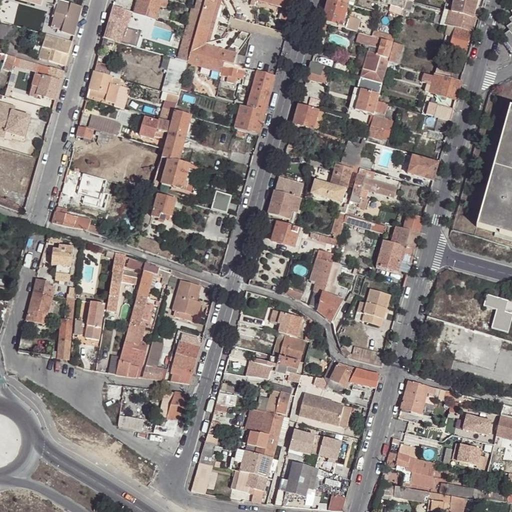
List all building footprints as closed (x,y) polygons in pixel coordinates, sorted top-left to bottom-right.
[(72,39),(81,7),(57,0),(56,3),(57,3),(56,9),(54,17),(51,27),(61,30),(60,35),(72,39)] [(137,0),(134,12),(156,19),(160,5),(165,6),(166,0),(137,0)] [(205,0),(202,11),(196,32),(195,38),(192,47),(191,53),(231,64),(234,65),(237,54),(205,45),(217,0),(205,0)] [(205,0),(198,0),(196,9),(202,11),(205,0)] [(259,0),(294,10),(296,0),(259,0)] [(352,0),(349,0),(347,7),(343,24),(346,25),(348,16),(352,0)] [(403,9),(405,0),(383,0),(384,3),(403,9)] [(454,0),(453,6),(445,4),(444,10),(474,19),(478,20),(479,17),(472,15),(476,0),(454,0)] [(347,7),(327,2),(321,22),(324,23),(331,25),(333,25),(341,28),(342,27),(343,24),(347,7)] [(46,15),(54,17),(56,9),(48,6),(46,15)] [(123,9),(113,6),(104,37),(110,39),(128,44),(129,39),(122,38),(126,25),(119,24),(123,9)] [(196,32),(202,11),(196,9),(193,8),(186,29),(196,32)] [(132,12),(123,9),(119,24),(126,25),(128,26),(132,12)] [(474,19),(444,10),(440,24),(448,27),(470,33),(474,19)] [(291,22),(293,14),(283,11),(281,19),(291,22)] [(360,19),(348,16),(346,25),(345,28),(345,29),(357,33),(360,19)] [(0,39),(4,41),(6,33),(13,34),(15,28),(0,24),(0,39)] [(373,37),(374,32),(375,31),(363,27),(362,34),(363,34),(366,35),(373,37)] [(464,55),(470,33),(448,27),(441,53),(458,58),(459,53),(464,55)] [(195,38),(196,32),(186,29),(184,35),(195,38)] [(359,33),(357,43),(370,47),(368,52),(367,52),(360,77),(361,77),(362,78),(366,79),(371,80),(382,83),(387,68),(388,62),(389,59),(388,59),(392,44),(380,41),(380,40),(373,37),(366,35),(363,34),(362,34),(359,33)] [(38,58),(65,66),(72,41),(45,34),(38,58)] [(393,44),(395,37),(383,34),(382,40),(393,44)] [(184,35),(183,43),(192,47),(195,38),(184,35)] [(104,37),(101,47),(107,49),(110,39),(104,37)] [(183,43),(179,58),(189,61),(191,53),(192,47),(183,43)] [(408,48),(393,44),(389,59),(388,62),(403,66),(408,48)] [(0,70),(11,73),(15,58),(0,53),(0,59),(3,61),(0,70)] [(191,53),(189,61),(191,62),(209,67),(222,71),(221,74),(228,76),(228,74),(243,77),(244,71),(237,69),(230,68),(231,64),(191,53)] [(169,69),(172,58),(165,56),(162,67),(165,68),(169,69)] [(187,69),(188,63),(172,58),(169,69),(168,72),(163,90),(164,90),(179,95),(187,69)] [(97,62),(95,71),(117,77),(119,70),(112,69),(113,66),(97,62)] [(401,72),(403,66),(388,62),(387,68),(401,72)] [(324,67),(310,63),(308,71),(314,72),(313,74),(321,76),(324,67)] [(435,75),(450,79),(452,70),(437,66),(435,75)] [(63,72),(48,67),(45,78),(61,82),(63,72)] [(222,71),(209,67),(206,74),(220,77),(221,74),(222,71)] [(117,77),(95,71),(88,94),(125,105),(132,81),(122,78),(120,78),(117,77)] [(248,103),(266,108),(275,77),(257,72),(256,75),(255,78),(254,83),(249,100),(246,100),(245,103),(248,103)] [(30,90),(34,91),(35,87),(38,88),(41,77),(34,75),(30,90)] [(461,82),(460,81),(450,79),(435,75),(430,93),(445,98),(456,101),(461,82)] [(36,95),(56,100),(61,82),(45,78),(41,77),(38,88),(35,87),(34,91),(30,90),(29,96),(35,98),(36,95)] [(356,88),(351,109),(371,114),(373,115),(374,111),(382,83),(371,80),(366,79),(362,78),(361,77),(358,88),(356,88)] [(175,111),(179,95),(164,90),(162,100),(166,101),(164,109),(162,109),(160,118),(172,122),(175,111)] [(442,107),(453,110),(456,101),(445,98),(442,107)] [(375,112),(374,111),(373,115),(370,125),(368,135),(381,139),(382,137),(387,139),(392,122),(383,119),(388,104),(378,101),(375,112)] [(9,105),(0,102),(0,131),(7,134),(7,133),(25,138),(31,117),(15,112),(12,111),(9,105)] [(248,103),(247,107),(265,112),(266,108),(248,103)] [(247,107),(237,104),(236,108),(239,109),(234,128),(237,129),(253,134),(259,135),(265,112),(247,107)] [(325,112),(298,105),(293,124),(319,131),(325,112)] [(450,122),(453,110),(442,107),(437,106),(437,107),(434,117),(443,120),(450,122)] [(511,109),(510,109),(477,228),(511,237),(511,109)] [(178,112),(175,111),(172,122),(169,133),(165,145),(164,149),(163,152),(162,157),(169,159),(178,161),(179,159),(174,157),(182,126),(188,128),(191,115),(178,112)] [(92,116),(89,127),(94,128),(101,130),(117,135),(120,124),(92,116)] [(169,133),(172,122),(160,118),(156,117),(156,120),(147,118),(142,135),(155,139),(156,135),(164,138),(166,132),(169,133)] [(447,133),(450,122),(443,120),(440,132),(443,132),(447,133)] [(174,157),(179,159),(188,128),(182,126),(174,157)] [(94,131),(79,127),(76,136),(88,139),(87,141),(90,142),(92,136),(94,131)] [(252,138),(253,134),(237,129),(235,135),(241,137),(242,135),(252,138)] [(118,139),(118,136),(117,135),(101,130),(100,133),(98,138),(97,141),(103,143),(104,141),(107,142),(109,137),(118,139)] [(362,155),(366,140),(362,139),(361,144),(349,141),(342,163),(349,165),(349,167),(352,168),(350,174),(356,175),(359,168),(359,166),(362,155)] [(156,179),(161,161),(140,155),(138,162),(134,173),(137,174),(149,177),(156,179)] [(375,158),(362,155),(359,166),(371,170),(375,158)] [(433,182),(438,164),(412,156),(407,174),(433,182)] [(178,161),(169,159),(168,164),(162,182),(160,181),(158,184),(161,184),(161,187),(165,189),(166,186),(182,190),(188,168),(197,170),(197,167),(178,161)] [(349,165),(342,163),(330,160),(329,164),(334,165),(329,186),(314,182),(310,194),(339,202),(343,190),(346,190),(350,174),(352,168),(349,167),(349,165)] [(188,168),(182,190),(191,193),(197,170),(188,168)] [(376,172),(359,168),(349,200),(354,202),(359,203),(358,206),(365,208),(367,199),(366,198),(368,190),(394,198),(398,187),(374,180),(376,172)] [(278,179),(274,191),(294,197),(299,198),(303,185),(278,179)] [(157,185),(154,184),(152,192),(157,193),(176,199),(179,200),(180,196),(158,190),(157,185)] [(216,191),(210,209),(227,213),(232,196),(216,191)] [(294,197),(274,191),(268,215),(287,221),(290,210),(294,197)] [(176,199),(157,193),(151,216),(158,218),(158,221),(163,222),(165,215),(171,216),(176,199)] [(295,212),(299,198),(294,197),(290,210),(295,212)] [(8,209),(11,203),(3,200),(1,206),(8,209)] [(354,202),(349,200),(347,207),(345,214),(350,216),(351,216),(354,202)] [(8,209),(19,212),(21,206),(11,203),(8,209)] [(345,214),(347,207),(340,205),(338,212),(345,214)] [(101,236),(103,229),(88,225),(89,221),(66,214),(56,211),(52,223),(65,226),(72,227),(80,229),(87,231),(101,236)] [(384,235),(386,226),(351,216),(350,216),(345,214),(344,219),(343,223),(384,235)] [(407,216),(403,231),(418,235),(422,220),(407,216)] [(339,237),(343,223),(344,219),(337,217),(332,233),(334,236),(339,237)] [(292,250),(298,230),(276,223),(271,243),(292,250)] [(414,251),(418,235),(403,231),(400,230),(396,244),(383,240),(376,266),(398,272),(404,253),(405,248),(414,251)] [(336,247),(337,241),(333,240),(319,235),(318,240),(328,244),(336,247)] [(126,244),(135,247),(137,241),(128,238),(126,244)] [(174,250),(139,238),(136,248),(171,260),(174,250)] [(334,255),(336,247),(328,244),(326,253),(334,255)] [(57,266),(56,273),(70,274),(73,246),(59,245),(58,249),(54,248),(52,265),(57,266)] [(114,259),(116,253),(107,250),(106,256),(114,259)] [(332,261),(334,255),(326,253),(322,252),(320,262),(315,260),(309,281),(315,282),(310,307),(318,312),(327,278),(332,261)] [(124,255),(116,253),(114,259),(113,264),(106,303),(105,311),(115,312),(120,283),(133,286),(135,277),(121,274),(123,266),(122,265),(124,255)] [(145,263),(128,325),(139,327),(139,325),(141,318),(148,320),(151,306),(144,304),(149,286),(153,274),(156,275),(162,277),(161,281),(166,283),(169,272),(145,263)] [(332,279),(327,278),(318,312),(325,317),(330,322),(332,325),(338,312),(336,311),(342,301),(333,298),(327,296),(330,286),(332,279)] [(33,292),(29,309),(28,309),(25,322),(43,326),(46,316),(51,297),(52,297),(54,288),(48,287),(49,283),(37,280),(33,292)] [(175,311),(195,316),(199,317),(203,302),(197,301),(201,287),(180,281),(172,310),(175,311)] [(294,286),(293,291),(303,295),(305,290),(294,286)] [(336,287),(330,286),(327,296),(333,298),(336,287)] [(71,318),(73,303),(74,291),(73,290),(66,290),(65,301),(64,317),(71,318)] [(286,296),(302,302),(303,295),(293,291),(288,290),(286,296)] [(363,314),(362,321),(381,327),(390,296),(369,290),(365,304),(359,303),(356,312),(363,314)] [(490,330),(502,333),(503,332),(507,333),(511,316),(504,314),(507,303),(485,297),(482,308),(495,312),(490,330)] [(92,332),(98,333),(103,305),(94,303),(93,310),(90,310),(87,331),(92,332)] [(194,322),(195,316),(175,311),(174,316),(194,322)] [(280,324),(278,333),(280,334),(285,335),(296,338),(302,319),(273,311),(270,321),(280,324)] [(56,358),(67,360),(70,320),(61,319),(58,339),(57,351),(56,358)] [(82,326),(75,325),(74,333),(81,334),(83,326),(82,326)] [(133,347),(147,349),(148,344),(141,342),(140,341),(138,345),(134,344),(139,327),(128,325),(119,359),(115,375),(135,377),(138,367),(130,365),(131,363),(129,363),(133,347)] [(140,341),(141,342),(145,327),(139,325),(139,327),(134,344),(138,345),(140,341)] [(269,354),(273,355),(278,333),(274,332),(269,354)] [(278,333),(273,355),(299,362),(303,343),(284,338),(285,335),(280,334),(278,333)] [(188,384),(198,347),(195,347),(198,338),(181,335),(177,350),(172,348),(168,361),(174,363),(170,373),(171,373),(169,382),(188,384)] [(57,351),(58,339),(51,339),(50,350),(51,351),(57,351)] [(152,342),(145,366),(155,368),(162,344),(152,342)] [(349,354),(343,345),(339,348),(341,354),(344,356),(345,357),(349,354)] [(382,366),(385,354),(355,346),(351,360),(357,361),(382,366)] [(135,377),(138,378),(147,349),(133,347),(129,363),(131,363),(130,365),(138,367),(135,377)] [(299,362),(273,355),(269,354),(264,353),(262,361),(246,357),(245,360),(241,359),(238,375),(267,382),(271,366),(277,368),(275,373),(285,375),(286,372),(296,374),(299,362)] [(108,374),(115,375),(119,359),(112,357),(108,374)] [(348,383),(376,389),(379,375),(343,366),(338,362),(336,366),(330,380),(346,387),(348,383)] [(330,380),(336,366),(330,363),(323,377),(330,380)] [(145,366),(141,378),(160,380),(162,370),(155,368),(145,366)] [(313,384),(325,390),(328,383),(323,378),(317,376),(313,384)] [(401,409),(420,414),(424,403),(428,386),(409,382),(401,409)] [(270,384),(269,391),(272,391),(285,394),(287,388),(270,384)] [(149,389),(124,386),(123,392),(128,392),(149,394),(149,389)] [(291,396),(293,396),(296,389),(287,388),(285,394),(291,396)] [(158,390),(149,389),(149,394),(148,397),(157,398),(158,390)] [(185,394),(165,391),(162,403),(166,404),(165,407),(169,408),(164,428),(175,430),(185,394)] [(281,396),(277,413),(286,415),(291,396),(285,394),(272,391),(272,394),(281,396)] [(272,394),(271,395),(268,410),(277,413),(281,396),(272,394)] [(338,426),(343,404),(305,394),(299,416),(338,426)] [(215,406),(224,407),(233,408),(235,397),(218,395),(215,406)] [(448,411),(450,401),(439,398),(438,404),(437,407),(437,408),(448,411)] [(448,411),(452,411),(461,414),(463,405),(454,402),(450,401),(448,411)] [(351,407),(343,404),(338,426),(345,428),(351,407)] [(511,407),(503,405),(501,414),(508,415),(508,419),(501,417),(494,445),(501,447),(503,438),(507,438),(511,439),(511,407)] [(215,406),(212,414),(223,415),(224,407),(215,406)] [(401,409),(400,412),(419,417),(420,414),(401,409)] [(266,413),(251,411),(248,424),(253,425),(262,427),(266,413)] [(256,447),(254,455),(273,460),(276,446),(278,438),(283,418),(266,413),(262,427),(260,434),(259,439),(256,447)] [(489,421),(465,415),(462,429),(486,435),(489,421)] [(262,427),(253,425),(251,432),(260,434),(262,427)] [(293,431),(288,450),(309,455),(314,436),(293,431)] [(252,438),(250,446),(256,447),(259,439),(252,438)] [(318,456),(328,458),(336,461),(335,464),(342,465),(348,444),(323,438),(318,456)] [(392,443),(389,453),(417,460),(420,450),(392,443)] [(203,445),(201,454),(216,458),(218,449),(203,445)] [(244,451),(244,453),(254,455),(256,447),(250,446),(246,446),(244,451)] [(480,451),(459,446),(455,461),(476,466),(480,451)] [(233,462),(243,465),(242,472),(236,470),(231,489),(247,494),(252,496),(251,502),(261,503),(264,492),(273,460),(254,455),(244,453),(242,452),(237,451),(233,462)] [(417,460),(389,453),(386,464),(406,468),(405,471),(411,473),(408,483),(432,489),(434,479),(431,478),(435,464),(417,460)] [(243,465),(233,462),(232,469),(236,470),(242,472),(243,465)] [(280,480),(274,505),(282,506),(303,507),(303,505),(310,506),(314,489),(308,487),(313,469),(293,464),(289,482),(280,480)] [(191,492),(204,495),(209,472),(197,469),(191,492)] [(314,489),(318,471),(313,469),(308,487),(314,489)] [(395,485),(381,482),(378,492),(393,495),(395,487),(395,485)] [(461,511),(463,505),(464,499),(395,487),(393,495),(393,497),(427,503),(426,511),(433,511),(461,511)] [(330,509),(342,510),(345,499),(334,497),(330,509)] [(481,508),(482,502),(464,499),(463,505),(481,508)]
